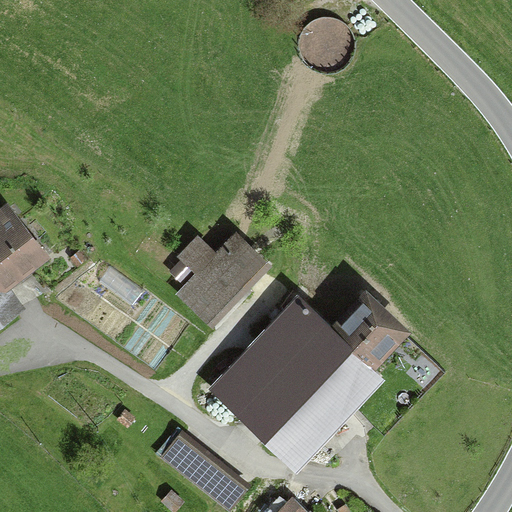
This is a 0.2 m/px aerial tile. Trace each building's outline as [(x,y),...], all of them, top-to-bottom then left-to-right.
[(8,203),(0,209),(0,329),(27,310),(11,289),(50,260),(8,203)] [(264,264),(238,240),(183,298),(209,322),(264,264)] [(298,296),(208,389),(297,474),(385,381),(375,372),(411,335),(366,292),(331,328),(298,296)] [(243,487),(180,432),(161,456),(226,507),(243,487)] [(277,511),(287,503),(280,496),(263,511),(277,511)] [(307,511),(292,497),(287,503),(277,511),(311,511),(309,511),(307,511)]
